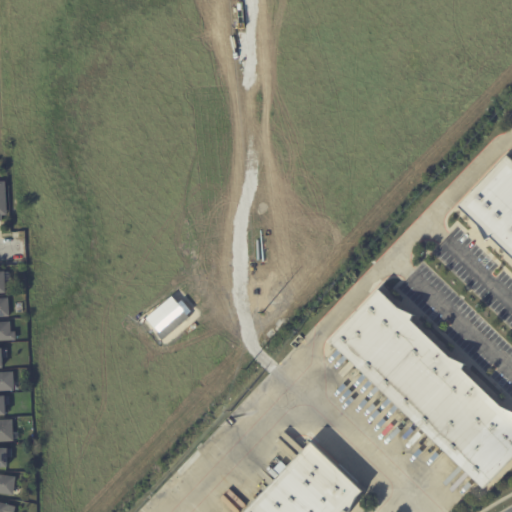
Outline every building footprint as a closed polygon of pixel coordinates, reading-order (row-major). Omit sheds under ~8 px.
[(511,157),(511,256),(493,238),(489,241),(481,227),(461,208),(510,156),(511,157)] [(9,213),(4,213),(5,219),(0,219),(0,179),(7,179),(9,213)] [(7,271),(8,291),(0,291),(0,269),(7,269),(7,271)] [(511,462),(485,491),(331,341),(381,290),(401,309),(416,315),(413,321),(451,358),(467,365),(465,371),(503,407),(511,411),(511,462)] [(11,315),(0,315),(0,296),(10,296),(11,315)] [(18,338),(0,339),(0,320),(13,320),(13,330),(18,330),(18,338)] [(7,366),(0,366),(0,347),(5,347),(5,348),(9,348),(10,357),(6,358),(7,366)] [(16,372),(16,389),(9,390),(8,388),(0,388),(0,370),(16,370),(16,372)] [(7,414),(0,414),(0,394),(6,394),(6,396),(9,395),(10,404),(6,405),(7,414)] [(15,434),(16,440),(0,440),(0,418),(15,418),(15,434)] [(366,490),(359,496),(353,511),(347,509),(344,511),(246,511),(314,441),(366,490)] [(8,466),(0,465),(0,446),(8,447),(8,448),(12,448),(11,457),(8,457),(8,466)] [(16,485),(15,494),(0,491),(0,472),(18,475),(16,485)] [(10,507),(8,511),(0,511),(0,500),(11,503),(10,507)]
